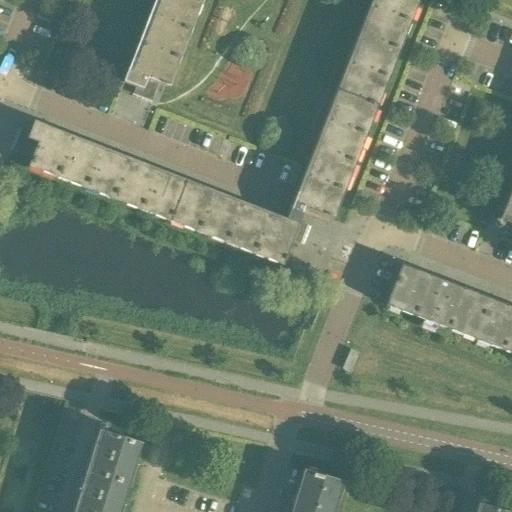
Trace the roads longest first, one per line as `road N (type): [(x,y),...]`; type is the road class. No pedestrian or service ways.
road 1 (residential): [(511,462),(301,413)]
road 2 (residential): [(378,232),(454,47)]
road 3 (residential): [(301,413),(378,232)]
road 4 (residential): [(290,410),(101,369)]
road 5 (residential): [(511,283),(378,232)]
